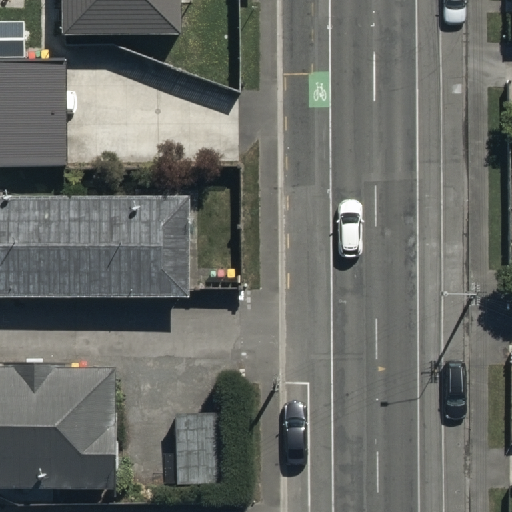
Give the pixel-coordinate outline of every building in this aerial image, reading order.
[(64,0),(64,37),(181,38),(181,0),(64,0)] [(0,59),(0,165),(67,165),(67,59),(0,59)] [(0,185),(0,286),(190,285),(190,183),(0,185)] [(0,479),(110,481),(112,354),(0,352),(0,479)] [(214,399),(172,399),(172,479),(214,479),(214,399)]
